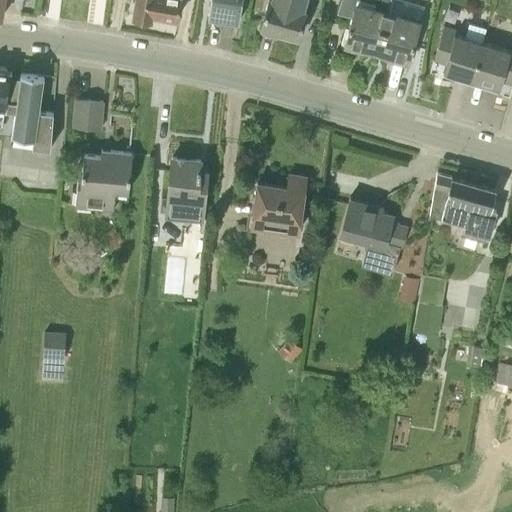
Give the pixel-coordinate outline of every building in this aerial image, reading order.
[(152,13),(154,0),(134,0),(133,15),(136,16),(137,20),(145,21),(148,18),(151,18),(152,13)] [(154,0),(152,13),(177,18),(179,0),(154,0)] [(210,0),(208,16),(238,21),(241,0),(210,0)] [(267,0),(261,26),(276,30),(298,37),(306,11),(303,10),(305,0),(267,0)] [(389,6),(390,6),(391,0),(340,0),(338,9),(350,13),(346,26),(350,27),(345,42),(365,48),(365,46),(377,49),(389,6)] [(388,54),(407,60),(411,46),(415,47),(423,15),(390,6),(389,6),(377,49),(388,53),(388,54)] [(444,23),(430,72),(443,76),(444,70),(471,78),(482,40),(486,28),(469,23),(465,36),(459,34),(460,28),(444,23)] [(482,40),(471,78),(498,86),(496,92),(509,96),(511,86),(511,44),(507,43),(505,47),(482,40)] [(0,103),(6,104),(6,106),(15,108),(10,141),(43,146),(48,147),(52,110),(40,109),(44,75),(8,71),(6,66),(0,65),(0,103)] [(75,98),(72,126),(100,129),(103,101),(75,98)] [(78,177),(75,206),(113,210),(115,191),(128,192),(132,152),(110,150),(110,156),(84,153),(81,178),(78,177)] [(201,159),(172,156),(166,212),(201,215),(207,170),(200,169),(201,159)] [(473,230),(489,234),(496,209),(489,207),(495,188),(437,172),(429,214),(440,216),(475,226),(473,230)] [(257,181),(251,226),(297,233),(303,195),(306,176),(289,173),(288,185),(257,181)] [(399,248),(406,227),(390,222),(393,215),(381,212),(383,207),(366,202),(364,206),(348,202),(335,249),(393,266),(398,248),(399,248)] [(421,276),(413,321),(423,323),(424,313),(441,316),(447,280),(421,276)] [(499,340),(511,344),(511,324),(505,322),(499,340)] [(45,331),(43,356),(64,358),(66,333),(45,331)] [(292,362),(303,348),(290,337),(279,352),(292,362)] [(480,365),(482,347),(473,345),(470,363),(480,365)] [(511,384),(511,364),(499,361),(496,381),(511,384)] [(173,511),(174,497),(161,497),(160,511),(173,511)]
